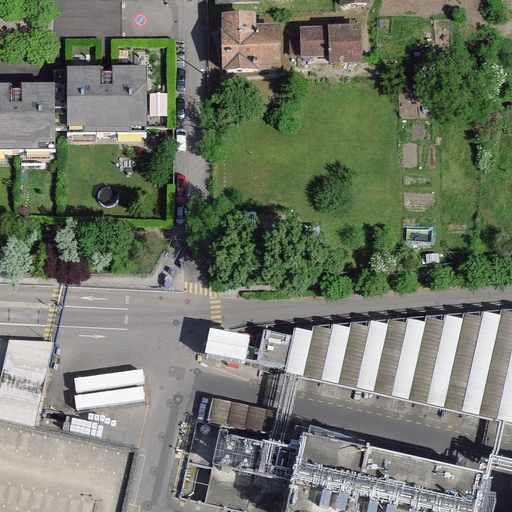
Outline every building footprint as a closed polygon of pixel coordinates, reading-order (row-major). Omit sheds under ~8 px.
[(260,0),(216,0),(217,10),(261,8),(260,0)] [(366,9),(365,0),(338,0),(339,10),(366,9)] [(276,75),(276,32),(264,32),(264,22),(221,23),(222,76),(276,75)] [(359,32),(300,34),(300,36),(301,58),(301,60),(328,59),(329,68),(360,67),(359,32)] [(301,58),(300,36),(290,36),(291,58),(301,58)] [(150,129),(149,69),(113,70),(107,70),(103,70),(66,71),(67,139),(150,138),(150,129)] [(56,90),(0,90),(0,154),(18,154),(56,155),(56,138),(56,90)] [(278,374),(511,424),(511,315),(495,312),(493,318),(476,314),(475,319),(457,315),(456,320),(438,316),(437,323),(420,319),(419,324),(400,320),(399,325),(381,321),(380,327),(363,323),(362,329),(344,325),(342,330),(326,326),(325,331),(305,328),(304,333),(287,330),(284,339),(255,332),(251,349),(216,341),(205,353),(280,368),(278,374)] [(0,402),(0,425),(39,434),(40,427),(57,350),(13,348),(0,402)] [(309,424),(213,403),(209,425),(208,427),(301,447),(304,447),(309,424)] [(478,511),(484,487),(304,447),(301,447),(299,457),(220,440),(214,470),(213,475),(253,484),(289,492),(284,511),(478,511)]
